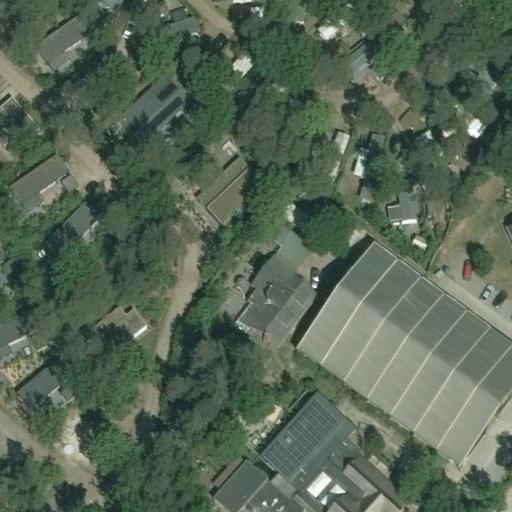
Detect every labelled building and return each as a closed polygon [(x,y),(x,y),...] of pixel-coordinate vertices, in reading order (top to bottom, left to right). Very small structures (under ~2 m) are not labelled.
[(259,0),(237,0),(235,1),(242,15),(262,5),(259,0)] [(343,69),(349,77),(383,54),(377,46),(343,69)] [(251,60),(228,78),(237,89),(260,72),(251,60)] [(168,82),(124,121),(144,144),(188,104),(168,82)] [(38,134),(11,102),(0,110),(0,111),(7,119),(0,124),(0,138),(2,137),(15,152),(38,134)] [(346,142),(334,177),(345,180),(357,145),(346,142)] [(198,154),(184,166),(195,179),(209,167),(198,154)] [(261,186),(237,160),(195,200),(219,225),(261,186)] [(406,229),(421,224),(418,211),(402,215),(406,229)] [(449,462),(467,460),(495,421),(511,398),(511,357),(369,253),(297,352),(449,462)] [(268,346),(275,352),(315,302),(269,266),(250,289),(255,293),(246,305),(249,307),(234,327),(244,335),(248,331),(263,342),(262,344),(266,347),(268,346)] [(109,331),(122,347),(145,329),(132,313),(125,319),(118,311),(95,329),(102,337),(109,331)] [(265,466),(278,478),(268,490),(244,469),(212,505),(220,511),(238,511),(244,506),(250,511),(403,511),(407,508),(362,466),(354,459),(358,454),(342,440),(350,431),(348,429),(319,404),(265,466)] [(504,500),(511,492),(511,481),(504,473),(490,486),(504,500)]
